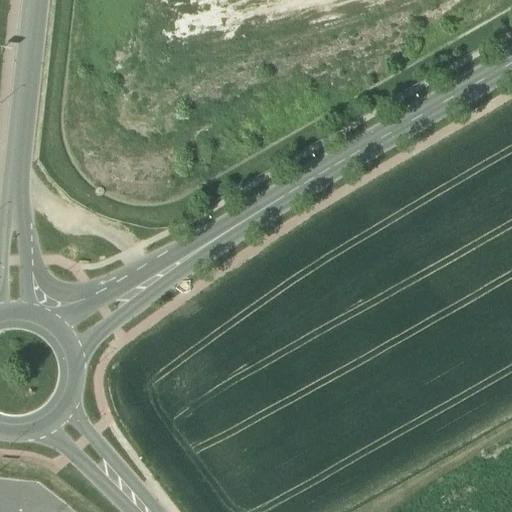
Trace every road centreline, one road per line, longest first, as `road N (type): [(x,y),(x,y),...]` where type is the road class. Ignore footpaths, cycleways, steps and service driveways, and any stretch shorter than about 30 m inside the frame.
road 1 (tertiary): [(60,336),(511,62)]
road 2 (tertiary): [(19,316),(14,261),(35,0)]
road 3 (unclassified): [(59,414),(147,511)]
